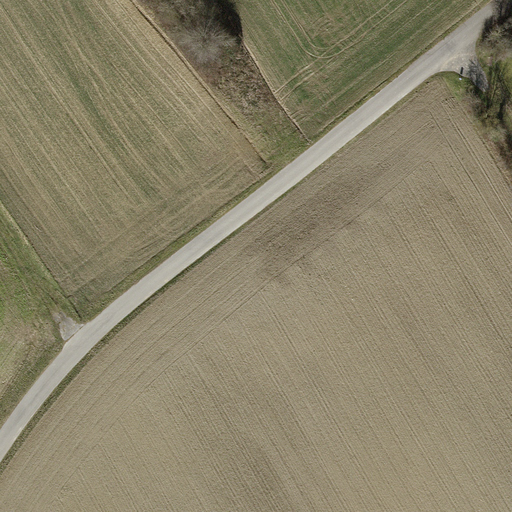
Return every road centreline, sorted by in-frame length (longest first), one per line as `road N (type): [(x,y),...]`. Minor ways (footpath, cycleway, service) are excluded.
road 1 (residential): [(509,0),(138,292),(81,343),(0,449)]
road 2 (track): [(0,225),(81,343)]
